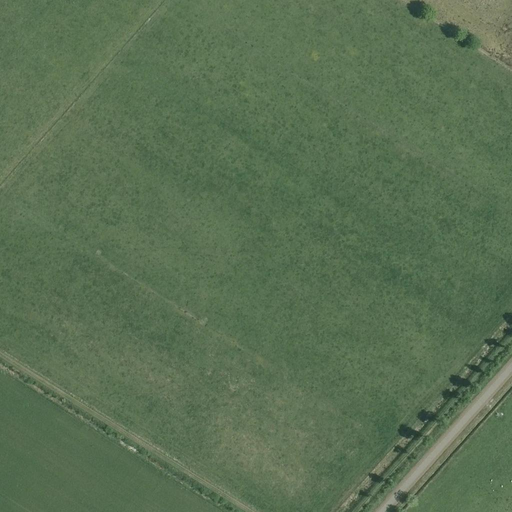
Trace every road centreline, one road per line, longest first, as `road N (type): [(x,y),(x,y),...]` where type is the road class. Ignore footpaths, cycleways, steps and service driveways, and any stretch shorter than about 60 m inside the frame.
road 1 (track): [(0,354),(248,511)]
road 2 (track): [(354,511),(511,336)]
road 3 (tertiary): [(382,511),(511,365)]
